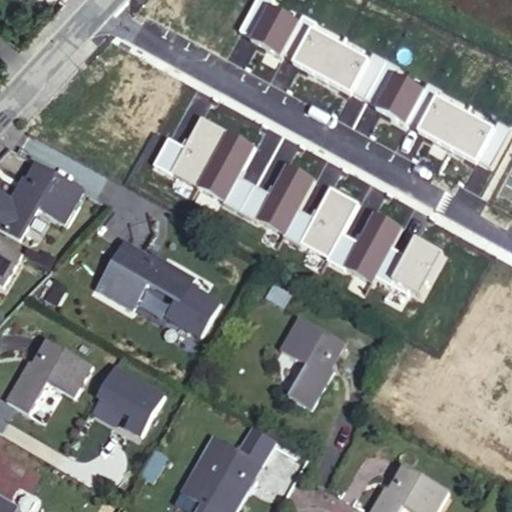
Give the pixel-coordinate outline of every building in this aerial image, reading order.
[(0,230),(20,243),(38,211),(63,225),(82,193),(37,168),(23,190),(19,188),(12,200),(0,193),(0,230)] [(130,222),(123,235),(140,246),(148,233),(130,222)] [(192,278),(154,255),(152,258),(126,243),(99,290),(131,309),(146,283),(175,301),(165,317),(199,337),(219,304),(188,285),(192,278)] [(0,285),(4,288),(23,258),(0,244),(0,285)] [(266,286),(259,300),(277,310),(285,296),(266,286)] [(303,365),(289,388),(314,400),(332,371),(328,369),(342,344),(294,318),(276,349),(303,365)] [(93,362),(45,336),(30,359),(33,362),(8,401),(30,413),(48,383),(72,397),(93,362)] [(188,394),(158,376),(147,393),(178,411),(188,394)] [(314,400),(289,388),(284,396),(308,410),(314,400)] [(242,486),(256,462),(211,436),(179,492),(200,504),(195,511),(231,511),(245,488),(242,486)] [(278,441),(268,458),(299,475),(308,458),(278,441)] [(39,475),(0,452),(0,492),(9,498),(20,480),(31,487),(39,475)] [(383,488),(369,511),(398,511),(399,511),(433,511),(446,492),(401,466),(387,490),(383,488)]
